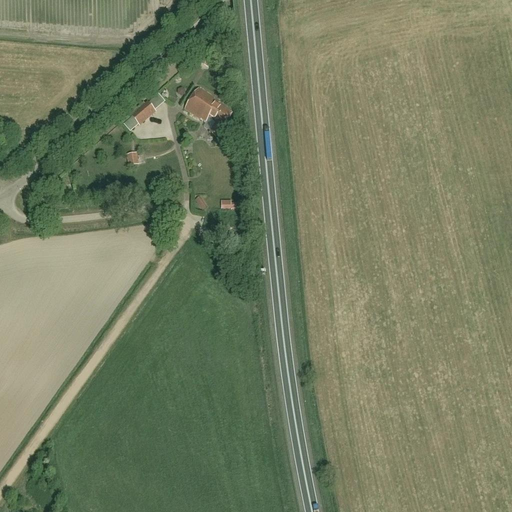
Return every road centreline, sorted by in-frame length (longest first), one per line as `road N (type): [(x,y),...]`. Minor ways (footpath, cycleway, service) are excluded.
road 1 (trunk): [(310,511),(251,0)]
road 2 (unclassified): [(1,195),(237,0)]
road 3 (unclassified): [(182,221),(167,210),(21,220),(1,195)]
